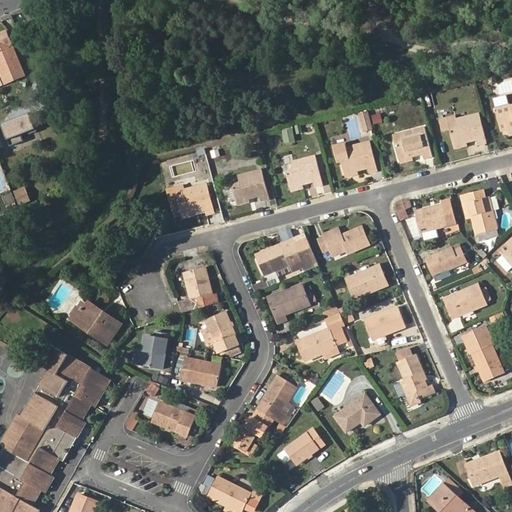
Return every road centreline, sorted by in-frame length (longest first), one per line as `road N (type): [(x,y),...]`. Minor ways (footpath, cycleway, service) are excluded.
road 1 (residential): [(222,233),(263,350),(197,468)]
road 2 (residential): [(475,425),(380,193)]
road 3 (residential): [(380,193),(222,233)]
road 4 (residential): [(511,160),(380,193)]
road 5 (residential): [(111,431),(95,473),(175,507)]
